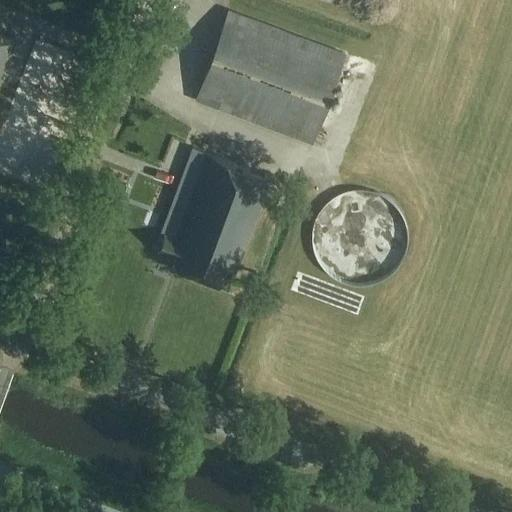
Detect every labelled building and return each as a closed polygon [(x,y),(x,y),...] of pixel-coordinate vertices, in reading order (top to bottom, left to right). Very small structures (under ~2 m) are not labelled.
[(312,142),(346,52),(229,9),(196,100),(312,142)] [(0,79),(13,42),(0,37),(0,79)] [(230,287),(271,177),(207,154),(177,235),(165,231),(157,251),(170,256),(167,264),(230,287)] [(378,192),(381,183),(358,175),(355,184),(378,192)] [(407,255),(410,241),(408,228),(403,215),(394,205),(383,197),(370,193),(356,193),(343,196),(332,203),(322,213),(316,225),(314,239),(316,252),(321,265),(330,275),(341,283),(354,287),(368,287),(381,284),(392,277),(402,267),(407,255)]
